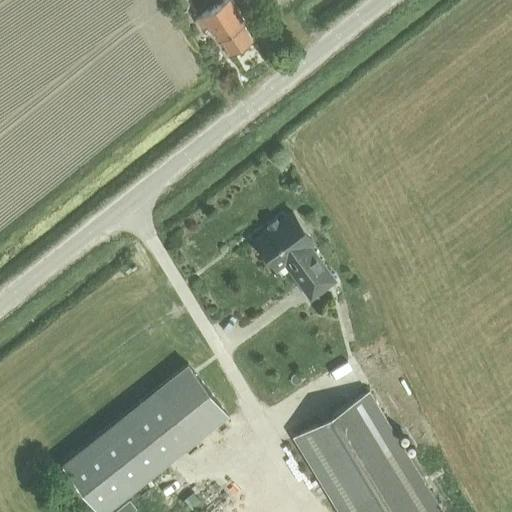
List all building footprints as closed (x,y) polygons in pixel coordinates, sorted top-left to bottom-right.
[(230,52),(252,38),(242,22),(245,20),(231,0),(222,0),(201,14),(217,38),(219,36),(230,52)] [(293,212),(256,239),(258,243),(258,246),(262,252),(265,252),(276,267),(287,259),(295,270),(293,272),(310,296),(334,279),(308,244),(313,240),(293,212)] [(101,511),(102,511),(227,413),(187,363),(62,462),(101,511)] [(442,511),(368,390),(294,436),(340,511),(442,511)] [(449,473),(438,478),(444,495),(456,490),(449,473)]
